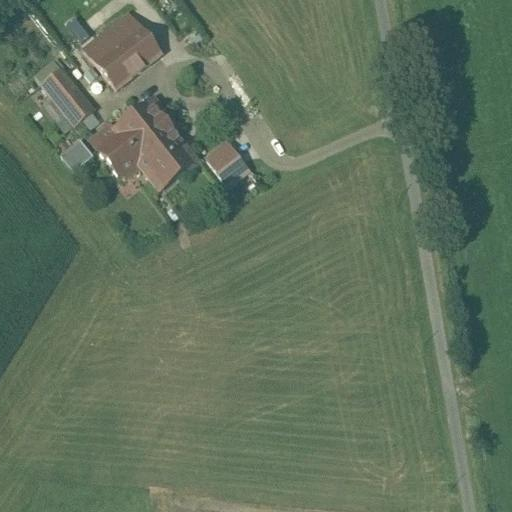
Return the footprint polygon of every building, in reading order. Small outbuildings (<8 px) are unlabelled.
[(111,85),(153,53),(127,20),(86,52),(111,85)] [(88,111),(58,74),(40,89),(70,125),(88,111)] [(157,196),(195,166),(147,104),(108,135),(114,142),(99,154),(119,179),(134,167),(157,196)] [(46,135),(53,145),(68,134),(62,124),(46,135)] [(83,143),(62,159),(76,176),(97,160),(83,143)] [(249,176),(226,146),(203,163),(226,193),(249,176)]
